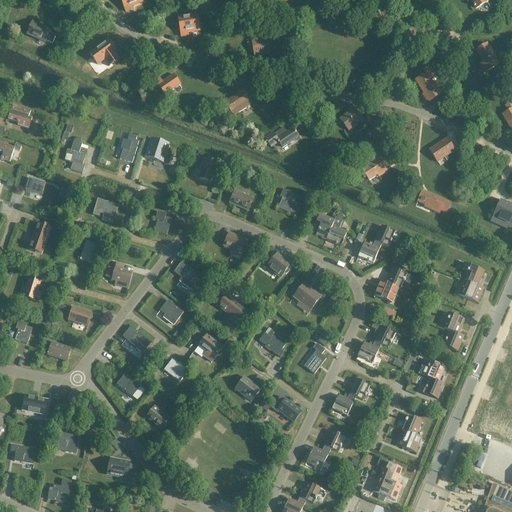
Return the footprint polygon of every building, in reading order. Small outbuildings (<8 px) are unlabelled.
[(141,0),(120,0),(125,13),(132,10),(131,7),(142,2),(141,0)] [(469,0),(476,10),(489,2),(487,0),(469,0)] [(197,15),(183,17),(177,18),(181,37),(188,36),(188,33),(199,31),(197,15)] [(32,23),(26,35),(45,43),(45,41),(52,44),(55,37),(49,34),(50,31),(32,23)] [(270,37),(261,39),(251,40),(254,57),(269,55),(267,46),(271,45),(270,37)] [(107,41),(89,54),(97,65),(103,61),(108,67),(117,60),(113,54),(115,52),(107,41)] [(487,72),(499,64),(486,45),(476,51),(484,63),(482,64),(487,72)] [(429,103),(440,96),(431,82),(436,78),(429,67),(423,71),(426,75),(415,81),(429,103)] [(162,83),(161,83),(159,79),(155,82),(165,96),(169,94),(169,93),(180,85),(173,75),(165,81),(162,83)] [(233,117),(241,112),(249,107),(240,93),(232,98),(233,99),(229,101),(224,103),(233,117)] [(502,116),(508,125),(511,131),(511,104),(511,103),(505,107),(508,112),(502,116)] [(12,106),(8,120),(16,123),(18,124),(17,126),(28,129),(32,118),(28,117),(30,112),(12,106)] [(348,132),(362,121),(353,108),(349,111),(350,112),(339,120),(348,132)] [(270,148),(278,143),(282,149),(298,138),(292,129),(285,133),(283,129),(273,135),(272,133),(264,139),(270,148)] [(132,164),(137,148),(139,142),(135,141),(136,137),(129,134),(126,142),(123,140),(120,149),(123,149),(119,160),(132,164)] [(73,152),(69,163),(72,164),(70,171),(82,175),(84,167),(82,166),(87,151),(80,149),(81,146),(80,139),(74,140),(73,143),(70,151),(73,152)] [(150,139),(144,158),(160,163),(163,154),(166,155),(169,145),(150,139)] [(437,164),(454,152),(446,140),(429,151),(437,164)] [(0,159),(10,163),(14,149),(0,144),(0,159)] [(378,178),(387,173),(378,157),(370,162),(372,164),(361,170),(368,182),(377,176),(378,178)] [(204,159),(197,178),(211,184),(218,165),(204,159)] [(41,196),(45,184),(28,179),(25,191),(41,196)] [(289,214),(290,213),(297,217),(302,206),(294,203),(296,199),(290,196),(291,193),(283,190),(279,198),(282,199),(277,209),(289,214)] [(446,214),(450,204),(422,191),(417,203),(430,208),(430,210),(439,214),(440,211),(446,214)] [(247,212),(252,200),(234,192),(229,204),(247,212)] [(115,219),(118,206),(97,200),(93,212),(115,219)] [(511,206),(500,201),(492,218),(494,219),(505,224),(504,228),(511,231),(511,228),(511,206)] [(166,236),(171,220),(165,218),(166,215),(157,212),(155,221),(157,221),(154,232),(166,236)] [(332,227),(335,219),(334,221),(319,215),(313,229),(328,235),(332,227)] [(346,233),(339,230),(342,222),(335,219),(332,227),(328,235),(325,240),(341,247),(346,233)] [(41,254),(46,240),(50,228),(38,224),(29,250),(41,254)] [(381,227),(373,245),(380,247),(381,245),(388,248),(394,233),(381,227)] [(226,240),(223,246),(232,250),(229,257),(239,261),(242,254),(247,242),(242,240),(228,235),(226,240)] [(92,265),(98,246),(86,242),(79,261),(92,265)] [(380,247),(373,245),(372,247),(364,244),(358,258),(373,264),(380,247)] [(277,254),(269,265),(267,268),(280,278),(284,274),(286,274),(287,273),(288,271),(287,269),(291,265),(277,254)] [(204,280),(197,275),(181,263),(173,273),(196,291),(204,280)] [(127,290),(132,273),(120,270),(122,265),(116,264),(112,281),(114,282),(113,286),(127,290)] [(464,281),(469,284),(469,283),(477,287),(478,287),(484,272),(464,264),(461,270),(467,273),(464,281)] [(392,269),(386,284),(394,288),(400,290),(403,282),(409,284),(412,278),(392,269)] [(34,301),(40,282),(28,278),(22,297),(34,301)] [(386,284),(381,281),(374,296),(388,302),(394,288),(386,284)] [(469,283),(469,284),(464,281),(457,296),(477,304),(483,289),(478,287),(477,287),(469,283)] [(303,285),(295,295),(301,300),(299,303),(310,311),(320,298),(303,285)] [(240,324),(248,313),(226,297),(218,307),(240,324)] [(175,323),(183,313),(167,301),(159,311),(175,323)] [(87,327),(91,315),(72,309),(68,321),(87,327)] [(444,330),(449,332),(458,335),(464,320),(450,315),(444,330)] [(27,345),(32,329),(25,327),(26,324),(18,321),(15,330),(18,330),(14,341),(27,345)] [(379,332),(373,345),(379,348),(381,345),(388,349),(395,334),(373,323),(371,328),(379,332)] [(122,337),(135,348),(142,354),(151,343),(130,327),(122,337)] [(285,345),(283,343),(284,341),(271,331),(267,336),(264,334),(259,341),(265,346),(265,347),(277,357),(285,345)] [(200,342),(201,344),(199,346),(214,359),(222,348),(215,343),(218,338),(210,332),(204,339),(202,339),(201,340),(200,342)] [(449,332),(443,347),(457,352),(463,337),(458,335),(449,332)] [(66,362),(70,350),(51,344),(47,356),(66,362)] [(314,375),(326,359),(321,356),(325,351),(316,344),(312,349),(316,352),(304,367),(314,375)] [(373,345),(372,348),(363,344),(357,357),(372,364),(379,348),(373,345)] [(179,383),(187,373),(171,361),(164,371),(179,383)] [(438,383),(444,368),(430,362),(428,367),(427,368),(425,368),(421,376),(423,377),(429,380),(438,383)] [(132,398),(140,388),(124,375),(116,385),(132,398)] [(252,401),(260,390),(247,380),(243,385),(240,383),(235,390),(242,396),(243,394),(252,401)] [(356,380),(348,397),(354,401),(356,398),(362,401),(369,386),(356,380)] [(429,380),(423,395),(437,400),(443,385),(438,383),(429,380)] [(354,401),(348,397),(346,400),(338,396),(332,410),(347,417),(354,401)] [(301,413),(285,401),(280,397),(271,409),(277,414),(279,412),(293,423),(301,413)] [(45,414),(47,402),(30,398),(30,400),(24,399),(22,411),(28,413),(29,411),(36,413),(36,415),(43,416),(43,414),(45,414)] [(162,430),(170,420),(154,408),(146,418),(162,430)] [(416,437),(416,436),(422,422),(408,416),(402,431),(405,432),(416,437)] [(331,432),(323,449),(329,452),(331,450),(338,453),(345,438),(331,432)] [(405,432),(401,441),(403,442),(403,444),(401,448),(415,454),(421,439),(416,436),(416,437),(405,432)] [(79,440),(74,439),(75,437),(57,433),(56,441),(58,441),(57,449),(65,450),(64,453),(76,455),(79,440)] [(16,451),(15,453),(14,462),(33,466),(36,450),(11,445),(10,450),(16,451)] [(329,452),(323,449),(321,452),(313,448),(307,461),(315,465),(313,470),(319,473),(329,452)] [(110,460),(107,475),(126,479),(125,483),(132,485),(134,478),(135,472),(128,471),(129,466),(129,464),(125,463),(110,460)] [(382,469),(378,478),(387,482),(387,481),(396,485),(402,470),(388,464),(386,470),(382,469)] [(401,487),(396,485),(387,481),(387,482),(378,478),(372,493),(395,502),(401,487)] [(62,480),(60,487),(53,486),(52,492),(49,492),(47,500),(55,502),(55,503),(61,504),(62,501),(67,502),(71,482),(62,480)] [(306,483),(298,501),(305,504),(306,501),(313,504),(320,490),(306,483)] [(511,511),(511,494),(495,487),(493,486),(490,493),(483,511),(511,511)] [(300,511),(305,504),(298,501),(297,503),(288,499),(282,511),(300,511)]
